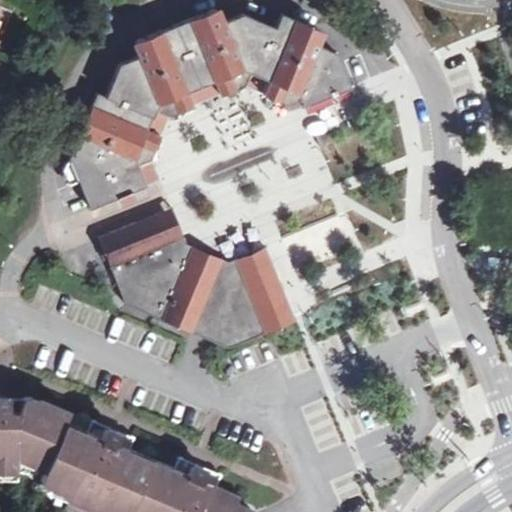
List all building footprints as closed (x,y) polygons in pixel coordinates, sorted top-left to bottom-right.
[(0,0),(0,108),(10,86),(7,79),(35,12),(5,0),(0,0)] [(118,199),(132,193),(148,188),(135,158),(159,105),(243,71),(297,94),(304,106),(349,89),(336,53),(318,46),(323,33),(282,16),(275,29),(242,15),(226,21),(219,8),(132,43),(137,57),(121,63),(106,98),(97,94),(70,159),(79,181),(82,187),(91,209),(118,199)] [(159,105),(135,158),(148,188),(160,182),(152,160),(171,116),(243,87),(286,105),(289,112),(304,106),(297,94),(243,71),(159,105)] [(79,181),(70,159),(64,170),(71,185),(79,181)] [(132,193),(118,199),(122,210),(137,204),(132,193)] [(233,282),(272,267),(265,252),(230,265),(184,245),(182,242),(170,211),(154,216),(172,259),(233,282)] [(294,321),(272,267),(233,282),(172,259),(154,216),(99,238),(127,308),(190,335),(225,349),(294,321)] [(222,490),(218,487),(207,483),(206,486),(200,483),(204,474),(203,468),(196,465),(190,468),(187,477),(180,474),(181,471),(176,469),(168,465),(166,469),(135,455),(136,452),(122,446),(121,449),(115,446),(118,437),(115,431),(111,428),(103,432),(100,441),(92,437),(93,434),(87,432),(79,428),(77,432),(64,426),(68,412),(32,397),(0,397),(0,509),(18,511),(20,511),(246,511),(246,510),(235,506),(237,499),(221,492),(222,490)] [(100,441),(103,432),(111,428),(92,420),(87,432),(93,434),(92,437),(100,441)] [(121,449),(122,446),(130,449),(134,438),(115,431),(118,437),(115,446),(121,449)] [(190,468),(196,465),(180,458),(176,469),(181,471),(180,474),(187,477),(190,468)] [(207,483),(218,487),(222,476),(203,468),(204,474),(200,483),(206,486),(207,483)]
